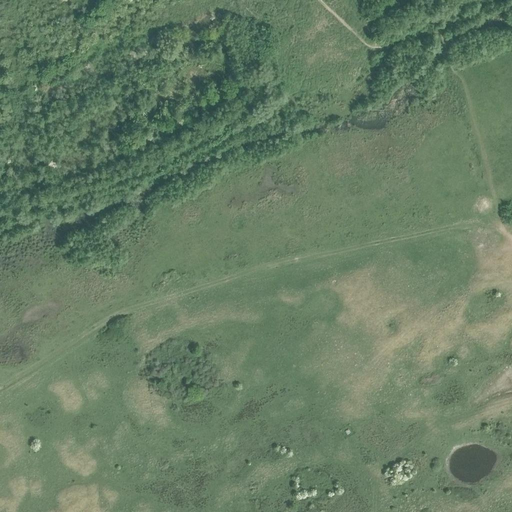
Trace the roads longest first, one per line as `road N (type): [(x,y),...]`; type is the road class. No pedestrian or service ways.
road 1 (track): [(0,394),(138,308),(495,212)]
road 2 (track): [(511,246),(439,31)]
road 3 (track): [(511,386),(420,433),(382,465),(373,511)]
